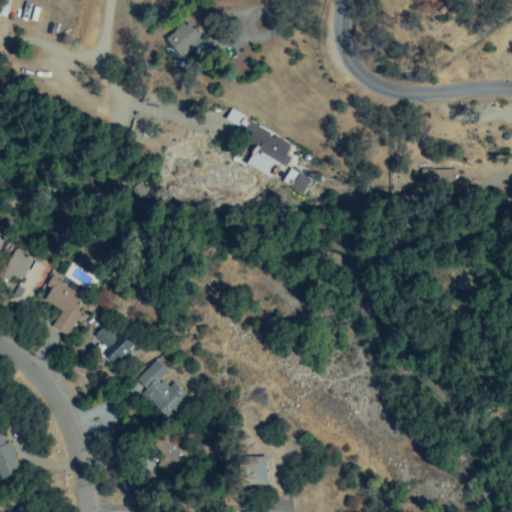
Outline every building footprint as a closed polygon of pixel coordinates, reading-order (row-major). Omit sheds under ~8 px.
[(139,0),(147,0),(146,9),(139,8),(139,0)] [(166,47),(188,32),(199,48),(177,63),(166,47)] [(235,147),(249,122),(290,143),(277,169),(235,147)] [(417,168),(425,166),(455,163),(457,189),(427,192),(426,179),(418,180),(417,168)] [(469,172),(488,169),(490,188),(471,191),(469,172)] [(0,257),(9,245),(34,264),(18,286),(26,290),(18,304),(7,298),(13,286),(0,275),(0,257)] [(81,298),(70,312),(77,317),(65,337),(49,327),(59,311),(38,296),(51,277),(81,298)] [(112,338),(116,333),(129,344),(111,365),(98,353),(102,348),(91,336),(101,326),(112,338)] [(154,359),(166,371),(159,379),(165,386),(169,382),(186,398),(178,407),(165,419),(153,406),(137,389),(130,383),(154,359)] [(11,458),(18,470),(0,479),(0,435),(3,441),(6,440),(14,457),(11,458)] [(192,456),(183,473),(158,459),(167,443),(192,456)] [(236,456),(265,455),(265,486),(236,486),(236,456)]
